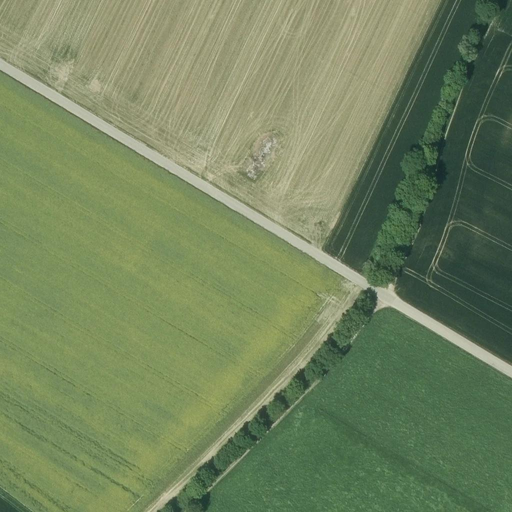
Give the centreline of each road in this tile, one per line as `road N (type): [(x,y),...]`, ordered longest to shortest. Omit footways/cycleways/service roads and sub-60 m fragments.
road 1 (track): [(504,0),(454,105),(417,232),(384,296),(336,363),(192,511)]
road 2 (unclassified): [(511,372),(0,68)]
